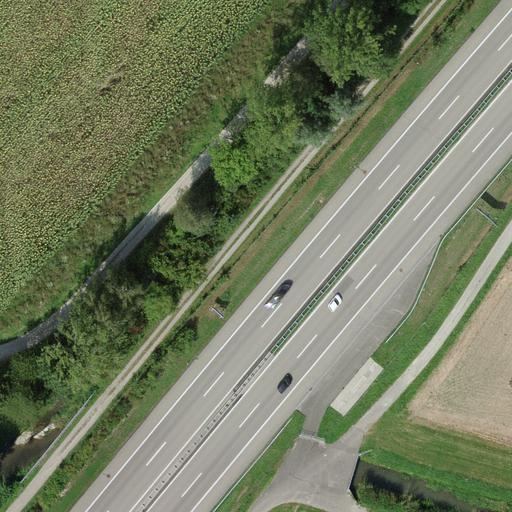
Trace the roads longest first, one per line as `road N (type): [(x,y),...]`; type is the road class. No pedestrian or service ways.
road 1 (track): [(442,0),(11,511)]
road 2 (motorway): [(511,37),(110,511)]
road 3 (motorway): [(170,511),(511,108)]
road 4 (track): [(340,0),(45,332),(0,349)]
road 5 (track): [(308,493),(439,341),(511,233)]
